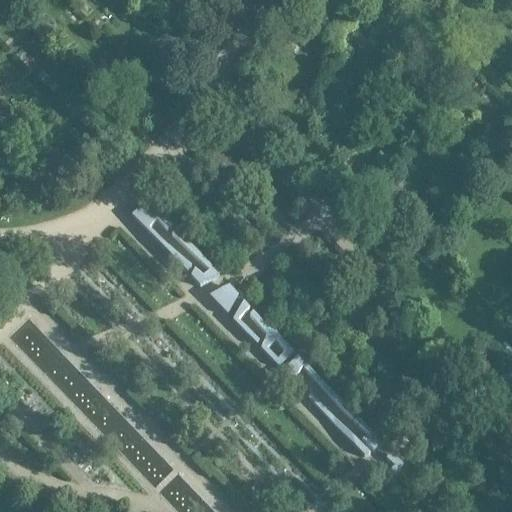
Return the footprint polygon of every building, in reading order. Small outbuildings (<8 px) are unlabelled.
[(168,232),(172,229),(147,204),(136,214),(152,227),(157,222),(168,232)] [(136,214),(131,218),(157,245),(160,243),(149,232),(152,227),(136,214)] [(176,233),(172,237),(209,275),(203,280),(194,273),(190,279),(200,289),(219,278),(176,233)] [(160,243),(157,245),(187,276),(190,269),(163,247),(160,243)] [(228,290),(222,293),(228,299),(221,312),(227,317),(237,300),(228,290)] [(222,293),(210,299),(221,312),(228,299),(222,293)] [(248,312),(242,305),(231,322),(257,348),(259,344),(238,323),(248,312)] [(266,338),(260,352),(278,370),(282,367),(278,363),(267,352),(276,343),(285,355),(289,360),(294,355),(283,343),(269,335),(251,316),(249,318),(266,338)] [(285,355),(278,363),(282,367),(289,360),(285,355)] [(298,359),(282,374),(300,394),(302,390),(294,381),(303,371),(345,415),(352,421),(354,417),(298,359)] [(310,397),(307,401),(365,460),(370,456),(310,397)] [(360,423),(357,427),(370,438),(362,442),(374,454),(383,447),(360,423)] [(380,466),(374,470),(388,483),(403,468),(393,457),(387,461),(394,469),(388,474),(380,466)]
